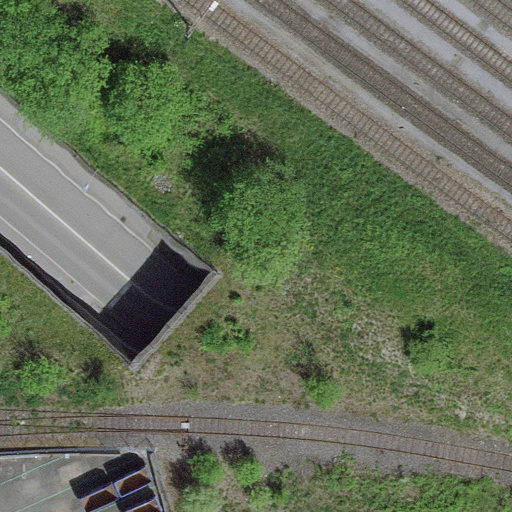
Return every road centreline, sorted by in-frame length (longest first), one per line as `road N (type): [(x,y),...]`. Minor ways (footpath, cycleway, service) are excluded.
road 1 (primary): [(407,511),(171,327)]
road 2 (primary): [(0,178),(171,327)]
